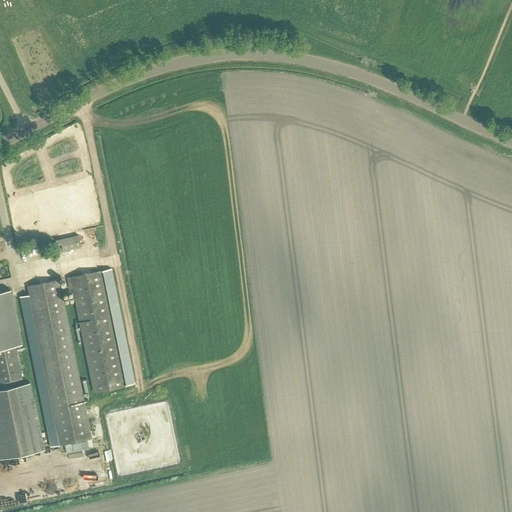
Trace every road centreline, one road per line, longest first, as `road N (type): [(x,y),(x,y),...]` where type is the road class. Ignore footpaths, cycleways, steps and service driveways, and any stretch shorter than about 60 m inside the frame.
road 1 (tertiary): [(0,145),(145,72),(239,54),(321,63),(511,141)]
road 2 (track): [(80,101),(140,388)]
